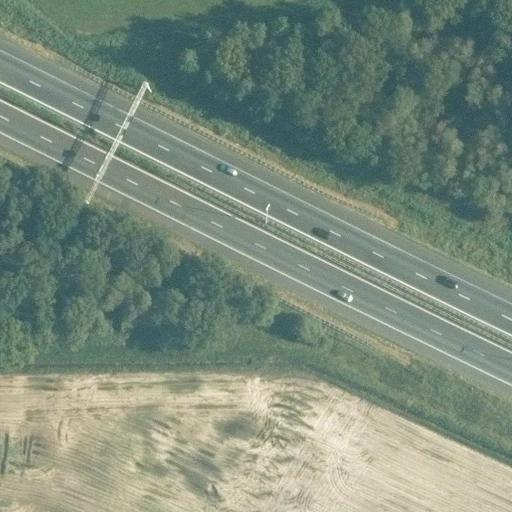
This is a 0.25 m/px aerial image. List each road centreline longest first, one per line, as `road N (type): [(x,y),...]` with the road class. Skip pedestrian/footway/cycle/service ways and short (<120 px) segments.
road 1 (motorway): [(511,305),(0,57)]
road 2 (motorway): [(0,116),(511,360)]
